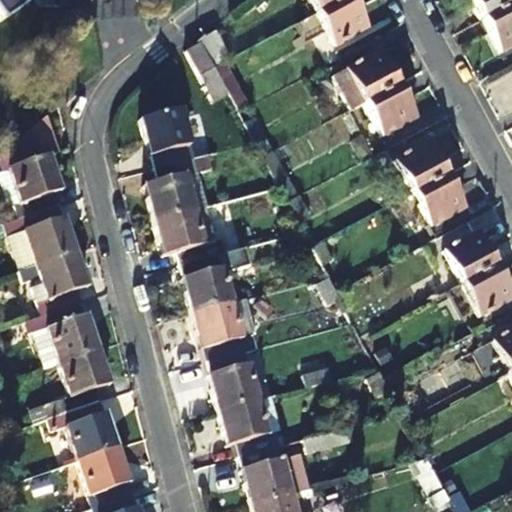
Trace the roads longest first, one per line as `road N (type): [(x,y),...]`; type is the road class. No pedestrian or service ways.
road 1 (residential): [(185,511),(92,176)]
road 2 (residential): [(223,0),(102,101),(92,176)]
road 3 (residential): [(511,194),(404,0)]
